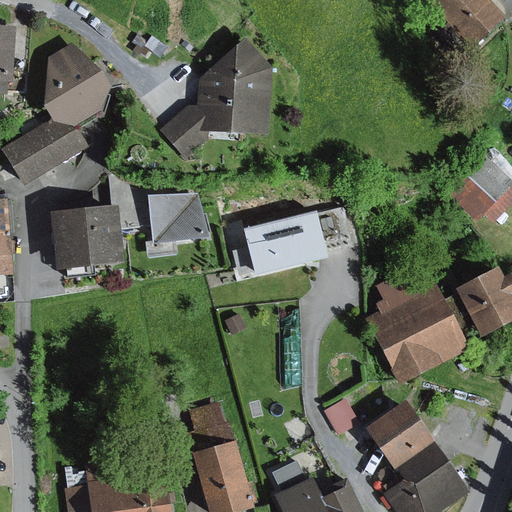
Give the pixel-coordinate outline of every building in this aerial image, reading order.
[(485,0),(422,0),(446,25),(437,34),(461,59),(503,19),(485,0)] [(0,95),(6,96),(7,84),(11,84),(15,29),(0,28),(0,95)] [(186,107),(159,131),(185,161),(207,142),(208,134),(266,138),(271,70),(244,40),(197,81),(196,107),(186,107)] [(40,110),(48,122),(50,126),(72,130),(99,113),(110,90),(100,73),(71,45),(47,59),(41,108),(40,110)] [(48,122),(1,150),(22,189),(87,148),(75,131),(72,130),(50,126),(48,122)] [(511,183),(481,155),(445,194),(476,224),(511,185),(511,183)] [(116,208),(119,232),(149,227),(146,197),(144,178),(108,176),(111,208),(116,208)] [(150,243),(151,247),(176,244),(206,242),(197,195),(146,197),(149,227),(150,243)] [(11,201),(0,201),(0,278),(11,277),(10,263),(14,263),(13,255),(9,256),(8,234),(14,234),(11,201)] [(48,215),(54,273),(63,272),(93,269),(122,266),(119,232),(116,208),(111,208),(48,215)] [(315,215),(325,254),(353,248),(343,209),(315,215)] [(315,214),(242,232),(253,279),(326,261),(325,254),(315,215),(315,214)] [(151,247),(150,243),(144,244),(146,260),(178,256),(176,244),(151,247)] [(93,269),(63,272),(64,281),(94,278),(93,269)] [(443,301),(435,284),(421,291),(410,269),(375,287),(382,301),(374,305),(378,313),(365,320),(399,387),(469,351),(464,340),(476,333),(454,292),(456,291),(454,288),(449,290),(452,297),(443,301)] [(456,291),(454,292),(476,333),(480,340),(511,322),(511,282),(509,276),(502,280),(496,270),(456,291)] [(240,315),(225,322),(231,336),(246,330),(240,315)] [(345,399),(323,412),(338,437),(359,425),(345,399)] [(193,433),(184,435),(205,511),(249,511),(252,511),(252,510),(259,508),(252,483),(245,485),(228,425),(224,426),(217,402),(187,411),(193,433)] [(433,445),(404,403),(363,431),(392,473),(433,445)] [(440,511),(466,495),(433,445),(392,473),(400,484),(382,495),(393,511),(440,511)] [(128,458),(84,464),(87,487),(89,511),(169,511),(163,467),(138,470),(139,478),(131,479),(128,458)] [(271,474),(281,495),(306,482),(296,462),(271,474)] [(281,495),(273,498),(280,511),(360,511),(346,480),(318,494),(311,480),(306,482),(281,495)] [(89,511),(87,487),(64,490),(66,511),(89,511)]
